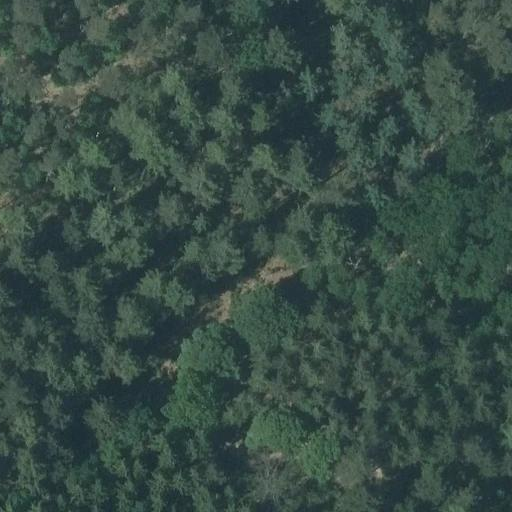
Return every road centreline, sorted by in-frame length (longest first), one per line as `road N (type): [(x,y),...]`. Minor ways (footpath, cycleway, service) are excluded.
road 1 (track): [(6,511),(91,477),(209,446),(260,450),(427,493),(463,511)]
road 2 (track): [(342,0),(511,133)]
